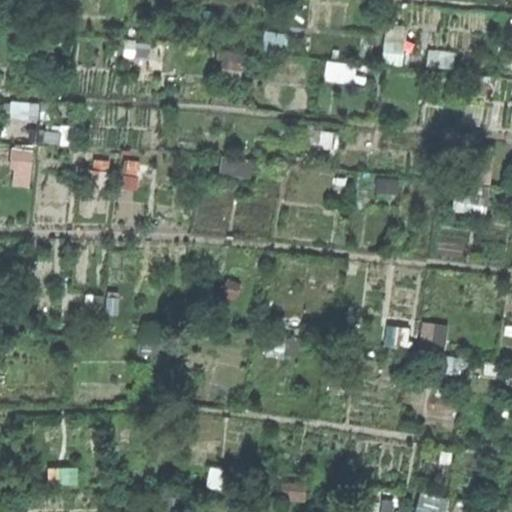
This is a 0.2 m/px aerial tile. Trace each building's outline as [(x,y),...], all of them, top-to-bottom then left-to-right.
[(214,12),(203,11),(201,29),(212,30),(214,12)] [(384,26),(383,42),(403,44),(404,28),(384,26)] [(287,35),(262,32),(260,51),(285,54),(287,35)] [(52,37),(20,33),(17,55),(49,58),(52,37)] [(382,62),(401,63),(403,44),(383,42),(382,62)] [(149,45),(126,43),(124,56),(147,58),(149,45)] [(243,54),(215,51),(215,56),(220,57),(218,67),(242,69),(243,54)] [(453,54),(428,52),(426,67),(451,70),(453,54)] [(501,71),(509,72),(511,55),(503,54),(501,71)] [(351,66),(326,63),(324,76),(350,79),(351,66)] [(481,79),(465,78),(464,86),(480,88),(481,79)] [(0,103),(0,109),(0,118),(38,121),(39,103),(10,102),(10,103),(0,103)] [(51,102),(40,102),(39,125),(43,124),(44,120),(50,120),(51,102)] [(39,129),(37,144),(44,145),(44,133),(56,133),(56,145),(75,146),(76,127),(60,126),(60,127),(46,125),(45,130),(39,129)] [(333,131),(323,130),(321,148),(331,149),(333,131)] [(44,133),(44,145),(56,145),(56,133),(44,133)] [(0,158),(10,159),(9,169),(13,169),(12,185),(28,187),(33,150),(32,150),(32,146),(15,144),(15,147),(11,147),(11,148),(1,147),(0,155),(0,158)] [(252,161),(222,156),(219,174),(249,178),(252,161)] [(92,170),(86,169),(84,188),(109,191),(112,172),(108,172),(109,161),(94,159),(92,170)] [(139,162),(124,160),(121,188),(136,189),(139,162)] [(470,195),(488,197),(493,162),(475,160),(470,195)] [(398,180),(366,176),(365,183),(377,185),(376,191),(397,193),(398,180)] [(488,197),(470,195),(455,193),(452,210),(486,214),(488,197)] [(118,292),(107,292),(106,313),(117,314),(118,292)] [(103,296),(86,296),(86,309),(102,311),(103,296)] [(299,322),(291,321),(290,332),(298,332),(299,322)] [(163,323),(146,323),(146,334),(162,334),(163,323)] [(448,326),(422,323),(419,347),(445,350),(448,326)] [(407,329),(389,327),(387,342),(405,344),(407,329)] [(464,358),(439,355),(438,367),(463,369),(464,358)] [(496,362),(482,360),(481,371),(495,373),(496,362)] [(349,383),(332,381),(331,388),(348,391),(349,383)] [(77,484),(77,467),(47,468),(47,485),(77,484)] [(234,476),(215,473),(213,490),(232,493),(234,476)] [(309,492),(292,489),(290,502),(308,504),(309,492)] [(181,491),(163,491),(163,507),(181,507),(181,491)] [(419,492),(416,511),(446,511),(449,496),(419,492)] [(253,511),(256,497),(247,495),(244,511),(251,511),(253,511)] [(379,499),(370,498),(367,511),(388,511),(389,508),(378,507),(379,499)] [(507,511),(508,504),(493,502),(491,511),(507,511)]
